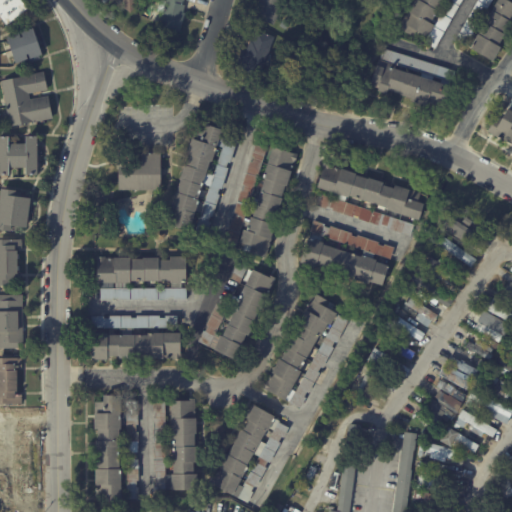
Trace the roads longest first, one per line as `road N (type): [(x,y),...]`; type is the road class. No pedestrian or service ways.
road 1 (residential): [(75,0),(110,45),(197,89),(454,156),(511,189)]
road 2 (residential): [(110,45),(56,252),(61,511)]
